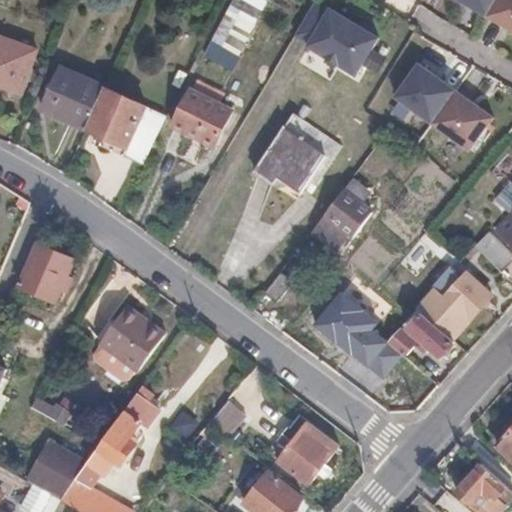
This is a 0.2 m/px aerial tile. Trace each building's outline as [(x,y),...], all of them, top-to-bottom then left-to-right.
[(460,0),(487,15),(495,0),(460,0)] [(511,0),(495,0),(487,15),(511,28),(511,0)] [(330,17),(318,10),(302,37),(319,47),(314,56),(363,84),(389,41),(335,10),(330,17)] [(37,49),(0,36),(0,86),(21,93),(37,49)] [(431,123),(456,90),(420,64),(396,97),(431,123)] [(45,109),(87,129),(105,86),(64,67),(45,109)] [(99,144),(140,163),(165,114),(105,86),(87,129),(102,136),(99,144)] [(214,144),(233,108),(192,88),(173,124),(214,144)] [(487,112),(456,90),(431,123),(461,143),(463,141),(479,122),(487,112)] [(493,117),(487,112),(479,122),(463,141),(460,144),(470,151),(493,117)] [(325,157),(284,127),(255,169),(297,197),(325,157)] [(511,215),(511,214),(511,183),(496,202),(511,215)] [(372,213),(345,189),(314,230),(340,249),(351,234),(354,237),(372,213)] [(511,214),(511,215),(496,232),(511,246),(511,214)] [(503,275),(511,266),(511,254),(492,235),(477,250),(503,275)] [(75,261),(39,247),(22,288),(57,304),(75,261)] [(282,272),(266,293),(277,302),(293,281),(282,272)] [(335,273),(319,294),(345,314),(360,295),(335,273)] [(419,310),(454,341),(493,296),(470,274),(448,298),(439,290),(419,310)] [(164,335),(125,309),(93,353),(95,362),(123,382),(131,380),(164,335)] [(442,357),(456,343),(454,341),(419,310),(410,320),(413,323),(408,328),(442,357)] [(389,342),(403,355),(406,353),(414,347),(416,342),(401,329),(389,342)] [(367,332),(358,345),(370,354),(379,342),(367,332)] [(90,467),(65,503),(79,511),(130,511),(93,491),(103,477),(106,479),(119,460),(125,464),(137,447),(132,443),(144,426),(141,424),(153,406),(150,404),(156,396),(145,388),(90,467)] [(230,400),(211,424),(231,439),(251,416),(230,400)] [(294,446),(281,464),(311,487),(340,446),(301,416),(291,429),(289,428),(282,438),(294,446)] [(223,452),(231,439),(211,424),(202,435),(223,452)] [(511,431),(497,448),(511,461),(511,431)] [(51,496),(55,498),(65,503),(90,467),(49,444),(28,482),(33,485),(51,496)] [(499,500),(508,489),(481,465),(457,494),(472,508),(483,496),(490,502),(494,497),(498,501),(499,500)] [(270,474),(246,505),(255,511),(295,511),(305,500),(270,474)] [(41,511),(51,496),(33,485),(19,509),(25,511),(41,511)] [(501,511),(506,506),(499,500),(498,501),(494,497),(490,502),(483,496),(472,508),(477,511),(501,511)]
